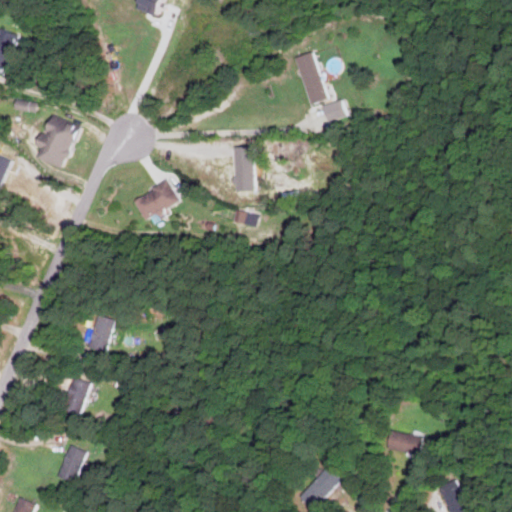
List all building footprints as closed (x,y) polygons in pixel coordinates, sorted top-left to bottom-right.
[(144,0),(142,6),(163,16),(169,0),(144,0)] [(0,36),(0,73),(5,76),(22,34),(4,27),(0,36)] [(330,97),(316,51),(298,56),(313,103),(330,97)] [(330,120),(348,116),(344,99),(326,104),(330,120)] [(40,155),(65,166),(83,126),(55,114),(40,146),(43,148),(40,155)] [(183,201),(170,180),(137,199),(150,220),(183,201)] [(258,226),(262,214),(241,207),(237,219),(258,226)] [(118,320),(101,314),(90,347),(107,353),(118,320)] [(64,409),(82,416),(93,384),(76,378),(64,409)] [(421,455),(425,438),(394,430),(389,448),(421,455)] [(89,452),(72,445),(60,476),(77,483),(89,452)] [(302,496),(315,509),(345,479),(332,466),(302,496)] [(443,487),(453,511),(472,511),(460,480),(443,487)] [(15,511),(35,511),(39,504),(22,497),(15,511)]
